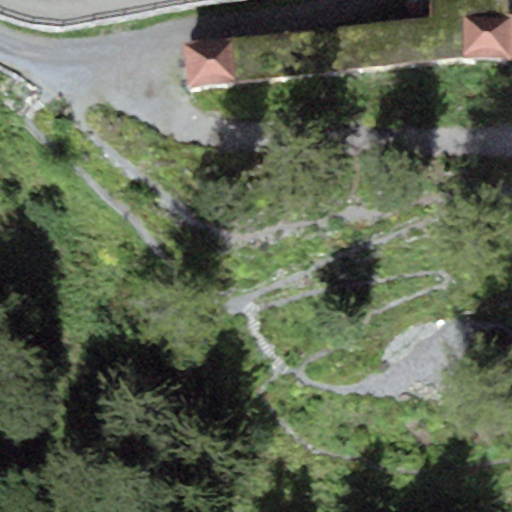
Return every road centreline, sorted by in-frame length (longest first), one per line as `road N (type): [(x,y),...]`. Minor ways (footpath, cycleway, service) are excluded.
road 1 (track): [(354,0),(337,13),(119,47),(22,52),(0,38)]
road 2 (track): [(143,0),(47,13),(11,0)]
